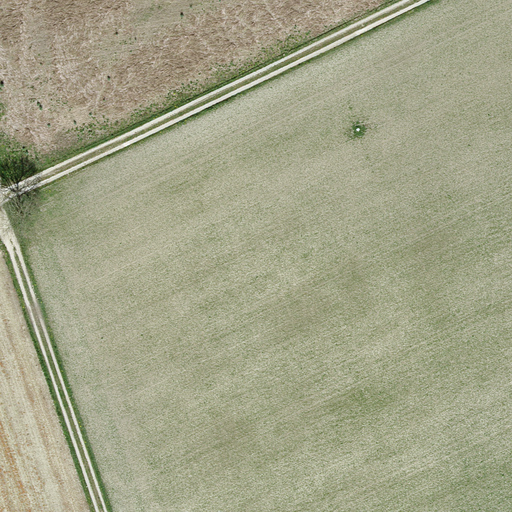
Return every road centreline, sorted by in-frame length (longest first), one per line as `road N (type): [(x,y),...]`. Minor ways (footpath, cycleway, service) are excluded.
road 1 (track): [(414,0),(0,197)]
road 2 (track): [(0,201),(102,511)]
